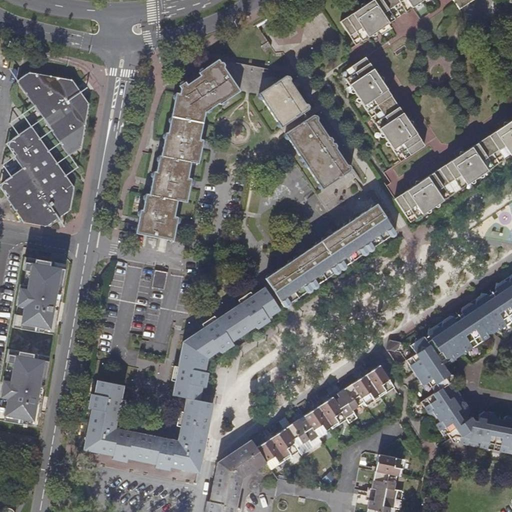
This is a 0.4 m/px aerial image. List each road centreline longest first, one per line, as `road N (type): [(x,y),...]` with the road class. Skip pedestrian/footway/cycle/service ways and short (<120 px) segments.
road 1 (residential): [(86,247),(38,511)]
road 2 (residential): [(119,49),(86,247)]
road 3 (secondary): [(119,49),(220,24),(256,0)]
road 4 (secondary): [(0,18),(119,49)]
